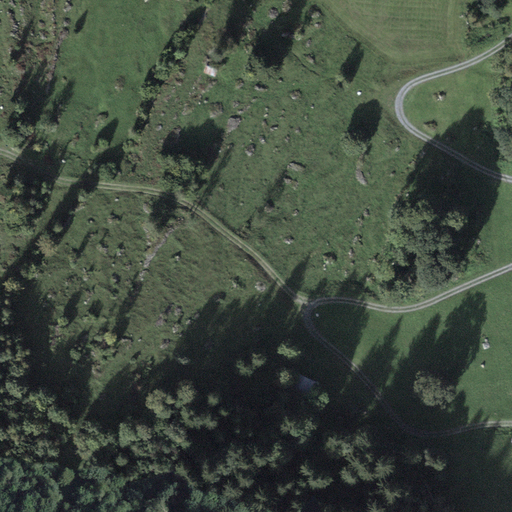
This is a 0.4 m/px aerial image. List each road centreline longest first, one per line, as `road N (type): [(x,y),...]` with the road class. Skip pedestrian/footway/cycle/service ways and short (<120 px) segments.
road 1 (track): [(511,268),(416,306),(306,306),(250,249),(179,197),(63,182),(0,151)]
road 2 (track): [(511,37),(407,83),(397,97),(409,127),(511,180)]
road 3 (track): [(306,306),(326,346),(411,431),(511,425)]
